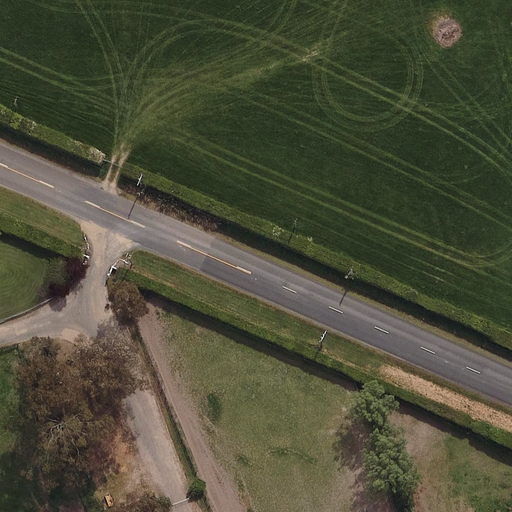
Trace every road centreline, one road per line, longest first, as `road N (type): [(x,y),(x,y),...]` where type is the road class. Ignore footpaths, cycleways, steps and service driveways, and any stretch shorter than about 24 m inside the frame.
road 1 (tertiary): [(0,164),(511,385)]
road 2 (track): [(180,511),(108,340),(96,288),(117,214)]
